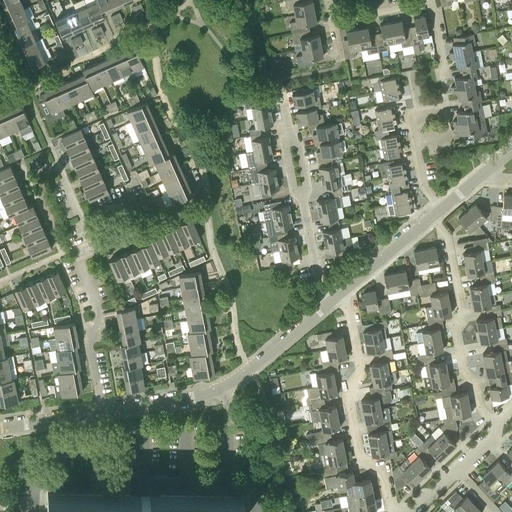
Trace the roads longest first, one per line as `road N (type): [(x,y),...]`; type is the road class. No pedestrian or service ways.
road 1 (residential): [(95,252),(25,90),(153,22)]
road 2 (residential): [(392,511),(383,477),(359,457),(348,386),(360,371),(343,291)]
road 3 (residential): [(496,427),(481,409),(475,381),(463,373),(456,329),(464,317),(446,234),(432,216)]
road 4 (residential): [(227,486),(37,484),(33,511)]
road 5 (residential): [(206,203),(195,155),(159,90),(153,22)]
road 6 (residential): [(101,412),(89,352),(98,307),(77,259),(95,252)]
road 7 (residential): [(248,370),(209,243),(206,203)]
road 8 (residential): [(101,412),(221,387)]
road 9 (residential): [(95,252),(206,203)]
